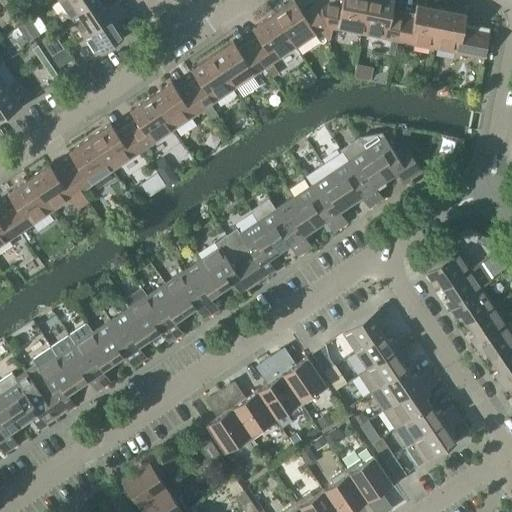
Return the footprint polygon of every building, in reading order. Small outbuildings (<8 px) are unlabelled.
[(59,0),(71,17),(95,0),(59,0)] [(83,35),(123,7),(119,1),(109,7),(107,4),(103,7),(98,0),(95,0),(71,17),(83,35)] [(292,0),(274,13),(297,46),(325,27),(320,0),(303,12),(294,0),(292,0)] [(361,33),(367,0),(341,0),(341,4),(320,0),(325,27),(326,26),(361,33)] [(398,40),(402,16),(391,13),(393,0),(367,0),(361,33),(398,40)] [(402,16),(398,40),(433,47),(441,8),(416,3),(414,18),(402,16)] [(123,7),(83,35),(95,54),(122,36),(117,27),(121,24),(119,21),(128,15),(123,7)] [(18,27),(23,23),(13,8),(8,12),(18,27)] [(441,8),(433,47),(484,57),(489,33),(463,28),(466,13),(441,8)] [(252,46),(266,66),(297,46),(274,13),(252,27),(261,40),(252,46)] [(23,23),(18,27),(27,41),(33,38),(23,23)] [(266,66),(252,46),(242,53),(233,40),(213,54),(235,87),(266,66)] [(42,62),(47,59),(38,44),(32,48),(42,62)] [(66,48),(51,57),(59,68),(73,59),(66,48)] [(235,87),(213,54),(191,68),(200,81),(190,87),(204,108),(235,87)] [(47,59),(42,62),(51,77),(57,73),(47,59)] [(4,62),(0,64),(0,90),(8,85),(16,80),(4,62)] [(273,66),(267,70),(273,78),(279,74),(273,66)] [(204,108),(190,87),(180,94),(172,81),(151,95),(173,128),(173,129),(204,108)] [(0,117),(21,104),(8,85),(0,90),(0,117)] [(129,128),(143,149),(173,129),(173,128),(151,95),(130,109),(138,122),(129,128)] [(143,149),(129,128),(119,135),(110,123),(89,137),(112,170),(113,169),(143,149)] [(361,137),(359,138),(365,148),(364,149),(384,179),(396,171),(405,183),(422,171),(405,145),(395,152),(384,135),(383,136),(381,133),(361,137)] [(112,170),(89,137),(69,151),(77,163),(69,169),(67,170),(81,191),(112,170)] [(346,161),(376,203),(383,198),(375,185),(384,179),(364,149),(365,148),(359,138),(341,150),(341,151),(347,160),(346,161)] [(341,151),(322,164),(349,203),(360,195),(369,207),(376,203),(346,161),(347,160),(341,151)] [(49,164),(28,178),(51,210),(51,211),(70,198),(77,208),(88,201),(81,191),(67,170),(58,176),(49,164)] [(322,164),(306,175),(312,184),(311,184),(340,227),(347,222),(339,209),(349,203),(328,173),(322,164)] [(20,232),(51,211),(51,210),(28,178),(7,192),(16,204),(6,211),(19,231),(20,232)] [(293,196),(314,227),(325,219),(333,231),(340,227),(311,184),(293,196)] [(314,227),(293,196),(275,208),(275,209),(304,251),(311,246),(303,234),(314,227)] [(257,221),(277,251),(289,243),(297,256),(304,251),(275,209),(275,208),(269,198),(251,210),(258,220),(257,221)] [(0,245),(20,232),(19,231),(6,211),(0,215),(0,245)] [(225,235),(257,282),(276,270),(267,258),(277,251),(257,221),(240,232),(236,227),(225,235)] [(491,249),(495,242),(480,234),(476,241),(491,249)] [(200,259),(221,289),(232,282),(240,294),(257,282),(225,235),(215,242),(218,247),(200,259)] [(426,251),(435,264),(426,271),(432,280),(436,277),(443,286),(480,262),(478,259),(468,265),(448,236),(426,251)] [(508,268),(511,265),(511,260),(505,250),(499,255),(508,268)] [(221,289),(200,259),(182,271),(211,314),(219,308),(210,296),(221,289)] [(492,280),(480,262),(443,286),(449,296),(445,299),(450,307),(482,286),(492,280)] [(164,283),(185,313),(196,306),(204,318),(211,314),(182,271),(164,283)] [(185,313),(164,283),(147,295),(153,305),(175,338),(183,333),(174,320),(185,313)] [(142,286),(123,298),(129,307),(128,307),(149,337),(160,330),(168,342),(175,338),(153,305),(147,295),(142,286)] [(467,322),(494,304),(482,286),(450,307),(456,316),(461,313),(467,322)] [(342,331),(355,350),(382,332),(377,324),(381,321),(379,318),(388,312),(383,304),(342,331)] [(494,304),(467,322),(473,332),(469,335),(474,343),(506,322),(494,304)] [(149,337),(128,307),(111,319),(139,362),(146,357),(138,345),(149,337)] [(92,332),(113,362),(124,354),(132,367),(139,362),(111,319),(93,331),(92,332)] [(87,322),(68,334),(103,386),(111,381),(102,369),(113,362),(92,332),(93,331),(87,322)] [(491,358),(511,343),(511,331),(506,322),(474,343),(480,352),(485,349),(491,358)] [(387,340),(382,332),(355,350),(367,368),(367,367),(408,341),(403,334),(394,340),(391,337),(387,340)] [(50,346),(77,386),(88,378),(96,391),(103,386),(68,334),(50,346)] [(367,368),(359,373),(370,391),(379,385),(406,367),(401,360),(405,357),(403,354),(412,348),(408,341),(367,367),(367,368)] [(511,343),(491,358),(498,368),(493,371),(499,379),(511,370),(511,343)] [(35,363),(25,370),(35,385),(57,417),(75,405),(67,393),(77,386),(50,346),(32,358),(35,363)] [(269,356),(302,404),(317,394),(314,390),(325,383),(307,355),(292,365),(280,348),(269,356)] [(335,363),(329,354),(319,361),(324,369),(335,363)] [(255,390),(274,417),(284,410),(287,414),(302,404),(269,356),(259,363),(270,380),(255,390)] [(336,386),(346,379),(335,363),(324,369),(336,386)] [(411,376),(406,367),(379,385),(370,391),(383,409),(391,404),(431,376),(427,370),(418,376),(416,373),(411,376)] [(39,429),(56,417),(35,385),(25,370),(14,376),(11,371),(0,377),(0,393),(0,394),(20,424),(31,416),(39,429)] [(511,370),(499,379),(505,388),(509,385),(511,389),(511,370)] [(436,384),(431,376),(391,404),(383,409),(395,427),(404,420),(430,403),(425,396),(429,393),(427,390),(436,384)] [(274,417),(255,390),(242,399),(230,382),(218,390),(251,438),(267,428),(264,424),(274,417)] [(251,438),(218,390),(209,396),(220,413),(205,424),(223,451),(235,444),(237,448),(251,438)] [(0,433),(10,448),(18,443),(10,431),(20,424),(0,394),(0,393),(0,433)] [(407,445),(415,440),(456,412),(451,406),(442,412),(440,408),(435,411),(430,403),(404,420),(395,427),(407,445)] [(367,417),(362,409),(353,415),(359,423),(367,417)] [(333,421),(327,411),(316,418),(323,428),(333,421)] [(415,440),(407,445),(419,464),(455,441),(449,432),(454,429),(451,426),(461,419),(456,412),(415,440)] [(368,417),(360,423),(363,429),(372,423),(368,417)] [(337,426),(324,434),(330,443),(343,434),(337,426)] [(296,430),(289,435),(296,444),(302,440),(296,430)] [(10,448),(0,433),(0,447),(3,453),(10,448)] [(327,441),(322,433),(311,440),(316,448),(327,441)] [(208,457),(217,451),(211,441),(202,447),(208,457)] [(383,458),(393,452),(388,444),(378,450),(383,458)] [(217,451),(208,457),(216,468),(225,462),(217,451)] [(345,468),(373,511),(384,511),(389,509),(377,492),(392,482),(374,454),(362,462),(360,458),(345,468)] [(138,504),(166,485),(159,476),(163,473),(153,457),(117,482),(125,493),(129,491),(138,504)] [(322,489),(337,511),(347,511),(355,507),(358,511),(373,511),(345,468),(330,478),(333,482),(322,489)] [(180,511),(186,508),(177,494),(173,496),(166,485),(138,504),(143,511),(180,511)] [(337,511),(322,489),(312,495),(310,491),(294,502),(301,511),(337,511)] [(243,507),(251,501),(244,491),(235,497),(243,507)] [(251,501),(243,507),(245,511),(257,511),(258,511),(251,501)] [(301,511),(294,502),(280,511),(301,511)]
